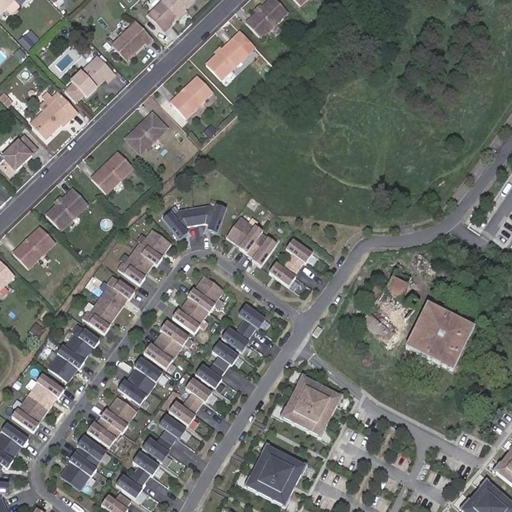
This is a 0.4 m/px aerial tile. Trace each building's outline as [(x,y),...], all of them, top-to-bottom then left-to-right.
[(22,0),(0,0),(0,19),(1,21),(22,0)] [(61,4),(57,0),(54,0),(51,4),(56,9),(61,4)] [(192,4),(188,0),(167,0),(150,18),(166,34),(172,28),(169,26),(174,22),(183,12),(192,4)] [(291,0),(299,8),(307,0),(291,0)] [(261,45),(288,18),(273,3),(261,14),(257,19),(246,30),(261,45)] [(183,12),(174,22),(176,24),(186,14),(183,12)] [(154,43),(136,25),(114,47),(129,64),(146,47),(149,50),(154,43)] [(222,82),(256,50),(241,35),(224,51),(217,58),(208,67),(222,82)] [(28,45),(23,50),(31,58),(36,52),(28,45)] [(217,58),(224,51),(221,48),(214,55),(217,58)] [(281,70),(287,65),(282,60),(276,65),(281,70)] [(96,90),(105,81),(108,85),(110,87),(117,80),(98,61),(74,84),(91,101),(99,93),(96,90)] [(182,121),(208,94),(193,79),(166,105),(182,121)] [(99,93),(108,85),(105,81),(96,90),(99,93)] [(239,105),(244,100),(239,94),(234,100),(239,105)] [(15,107),(7,99),(1,105),(9,112),(15,107)] [(80,117),(63,99),(57,105),(53,100),(47,105),(50,108),(55,113),(51,117),(41,126),(50,135),(44,141),(47,144),(71,120),(74,123),(80,117)] [(51,117),(55,113),(50,108),(46,112),(51,117)] [(143,157),(169,130),(154,115),(128,141),(143,157)] [(50,135),(41,126),(35,132),(44,141),(50,135)] [(14,182),(41,155),(26,140),(5,162),(0,156),(0,172),(2,170),(14,182)] [(110,198),(136,171),(121,156),(95,183),(110,198)] [(65,235),(92,209),(77,193),(65,205),(61,209),(50,220),(65,235)] [(210,206),(195,209),(198,225),(207,223),(211,225),(209,230),(219,234),(228,209),(218,206),(217,209),(210,206)] [(172,213),(164,220),(181,240),(189,234),(185,229),(189,227),(198,225),(195,209),(180,211),(174,216),(172,213)] [(264,233),(266,231),(258,226),(256,228),(243,218),(230,237),(243,247),(242,248),(250,253),(264,233)] [(33,274),(59,248),(45,232),(18,259),(33,274)] [(162,258),(171,245),(152,232),(142,245),(141,244),(135,252),(137,253),(156,266),(157,267),(163,259),(162,258)] [(265,266),(280,244),(264,233),(250,253),(257,258),(256,260),(265,266)] [(308,265),(315,255),(294,241),(288,251),(294,255),(289,263),(301,271),(306,264),(308,265)] [(147,280),(156,266),(137,253),(128,267),(126,265),(120,273),(143,288),(148,281),(147,280)] [(298,279),(296,278),(301,271),(289,263),(284,269),(278,265),(271,275),(291,289),(298,279)] [(435,274),(439,267),(434,264),(430,271),(435,274)] [(10,292),(20,282),(4,266),(0,269),(0,301),(5,297),(10,292)] [(376,302),(361,324),(387,345),(412,312),(398,300),(403,294),(410,280),(394,272),(385,291),(373,281),(364,293),(376,302)] [(215,305),(224,293),(204,278),(195,292),(194,291),(188,298),(190,299),(210,313),(210,314),(216,306),(215,305)] [(131,303),(137,295),(115,279),(109,287),(111,288),(101,302),(120,315),(130,302),(131,303)] [(15,297),(10,292),(5,297),(10,302),(15,297)] [(201,326),(210,313),(190,299),(180,312),(179,311),(174,319),(196,334),(201,327),(201,326)] [(101,302),(91,315),(90,314),(84,321),(106,337),(111,330),(110,329),(120,315),(101,302)] [(470,329),(427,307),(426,306),(405,346),(450,370),(470,329)] [(261,331),(268,322),(248,308),(241,317),(248,322),(243,329),(254,337),(259,330),(261,331)] [(168,371),(190,339),(167,323),(161,332),(163,334),(154,348),(152,346),(145,355),(168,371)] [(324,338),(329,327),(325,324),(319,335),(324,338)] [(48,338),(53,331),(49,328),(44,334),(48,338)] [(65,351),(84,364),(94,350),(95,351),(100,344),(78,328),(73,336),(75,337),(65,351)] [(232,331),(225,341),(245,355),(252,345),(250,344),(254,337),(243,329),(238,336),(232,331)] [(235,368),(242,359),(222,345),(215,354),(222,359),(217,366),(228,374),(233,367),(235,368)] [(80,372),(86,365),(84,364),(65,351),(63,349),(58,357),(59,357),(50,370),(70,385),(79,371),(80,372)] [(137,370),(133,377),(153,392),(164,376),(142,360),(135,369),(137,370)] [(228,374),(217,366),(212,373),(206,368),(199,378),(219,392),(226,382),(224,381),(228,374)] [(58,400),(63,393),(41,377),(36,385),(27,398),(48,412),(57,399),(58,400)] [(153,392),(133,377),(128,384),(126,383),(120,392),(142,407),(153,392)] [(335,413),(339,404),(337,403),(342,395),(306,377),(301,386),(300,385),(295,394),(296,395),(294,400),(293,400),(288,409),(290,409),(286,418),(322,436),(326,427),(328,428),(332,419),(331,418),(334,413),(335,413)] [(196,396),(191,403),(203,411),(207,404),(210,405),(216,396),(196,382),(189,391),(196,396)] [(38,426),(48,412),(27,398),(18,411),(12,418),(34,434),(40,427),(38,426)] [(108,413),(103,420),(123,434),(125,435),(130,428),(130,427),(139,414),(119,400),(109,413),(108,413)] [(203,411),(191,403),(186,410),(180,406),(173,415),(193,429),(200,420),(198,418),(203,411)] [(184,443),(190,433),(170,419),(163,429),(170,433),(165,440),(177,448),(182,441),(184,443)] [(123,434),(103,420),(98,427),(96,425),(90,434),(112,450),(123,434)] [(22,449),(28,442),(5,426),(0,433),(1,434),(0,435),(0,453),(12,461),(21,448),(22,449)] [(109,455),(86,440),(80,448),(82,450),(77,457),(97,471),(109,455)] [(177,448),(165,440),(160,447),(154,443),(147,452),(167,466),(174,457),(172,455),(177,448)] [(301,484),(305,475),(303,474),(307,465),(271,448),(267,456),(265,455),(261,464),(262,465),(259,470),(258,470),(254,479),(256,480),(251,489),(287,506),(292,497),(293,498),(298,489),(297,489),(299,483),(301,484)] [(0,471),(3,467),(7,471),(13,462),(12,461),(0,453),(0,471)] [(511,455),(505,464),(507,465),(500,472),(511,481),(511,455)] [(158,480),(164,470),(144,456),(138,466),(144,470),(139,477),(151,485),(156,478),(158,480)] [(97,471),(77,457),(72,464),(73,465),(63,479),(83,493),(93,480),(94,480),(99,472),(97,471)] [(151,485),(139,477),(134,484),(128,480),(121,489),(141,503),(148,494),(146,492),(151,485)] [(511,511),(511,502),(492,483),(485,490),(484,489),(473,500),(475,502),(465,511),(511,511)] [(131,511),(136,506),(125,498),(120,505),(113,500),(107,510),(109,511),(131,511)]
